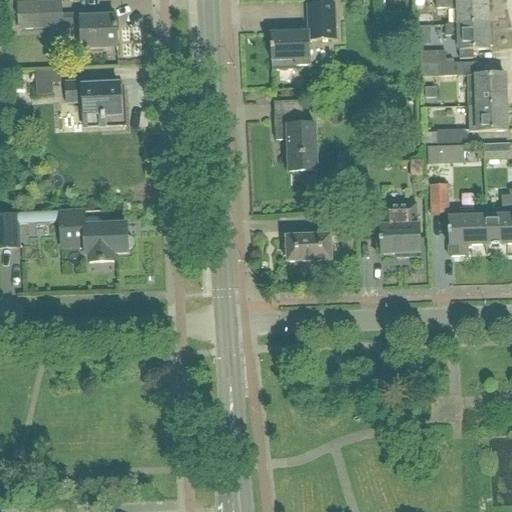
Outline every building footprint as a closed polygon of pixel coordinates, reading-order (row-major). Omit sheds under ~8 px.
[(458,11),(459,25),(488,24),(487,0),(435,0),(436,12),(458,11)] [(83,53),(104,52),(117,51),(117,55),(119,55),(117,20),(93,21),(93,18),(64,19),(63,5),(39,6),(39,8),(20,9),(21,34),(82,31),(83,53)] [(446,40),(459,38),(460,53),(490,52),(488,24),(459,25),(459,28),(445,29),(446,40)] [(272,65),(273,64),(273,73),(296,72),(296,68),(310,68),(310,42),(336,42),(336,28),(300,29),(300,35),(271,36),(272,65)] [(436,48),(435,31),(423,32),(424,49),(436,48)] [(446,67),(446,66),(446,55),(421,55),(422,68),(446,67)] [(478,65),(446,66),(446,67),(422,68),(422,80),(464,78),(464,79),(468,79),(469,107),(507,106),(506,77),(478,78),(478,65)] [(65,85),(66,97),(66,106),(84,105),(85,131),(122,129),(120,87),(105,87),(105,86),(99,87),(99,84),(65,85)] [(290,176),(318,175),(315,128),(304,129),(303,103),(275,105),(277,143),(288,143),(290,176)] [(507,106),(469,107),(470,135),(478,135),(508,134),(507,106)] [(425,135),(425,148),(467,147),(467,132),(436,133),(436,135),(425,135)] [(467,148),(467,147),(425,148),(425,150),(428,150),(428,167),(464,166),(464,148),(467,148)] [(485,163),(511,162),(510,147),(484,148),(485,163)] [(430,187),(431,217),(449,216),(448,187),(430,187)] [(505,219),(486,219),(487,248),(511,246),(511,197),(504,198),(505,219)] [(397,260),(421,260),(420,228),(418,228),(418,206),(382,207),(383,229),(377,230),(378,257),(397,256),(397,260)] [(468,248),(487,248),(486,219),(471,220),(471,211),(457,211),(457,220),(448,221),(449,261),(452,261),(452,260),(466,259),(466,260),(468,260),(468,248)] [(60,214),(62,250),(85,249),(86,258),(90,257),(90,265),(115,264),(114,256),(129,255),(128,227),(104,228),(103,224),(100,221),(96,220),(85,221),(85,213),(60,214)] [(0,217),(0,250),(19,250),(18,217),(0,217)] [(306,234),(306,236),(306,239),(288,240),(288,246),(284,246),(284,258),(289,258),(289,264),(332,263),(332,242),(331,233),(306,234)]
